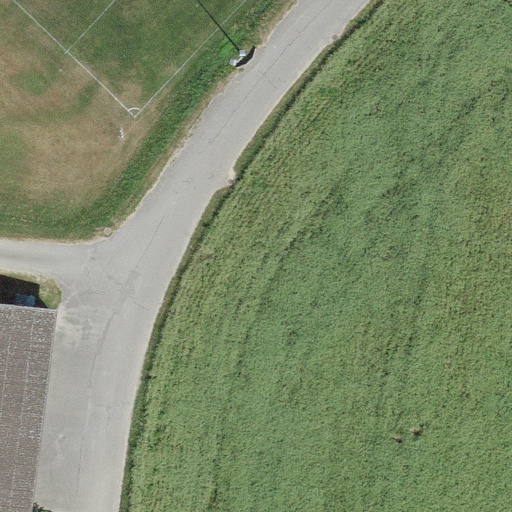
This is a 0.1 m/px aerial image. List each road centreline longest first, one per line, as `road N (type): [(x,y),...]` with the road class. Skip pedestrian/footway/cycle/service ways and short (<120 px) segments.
road 1 (track): [(352,0),(302,45),(135,318),(106,511)]
road 2 (track): [(0,259),(160,277)]
